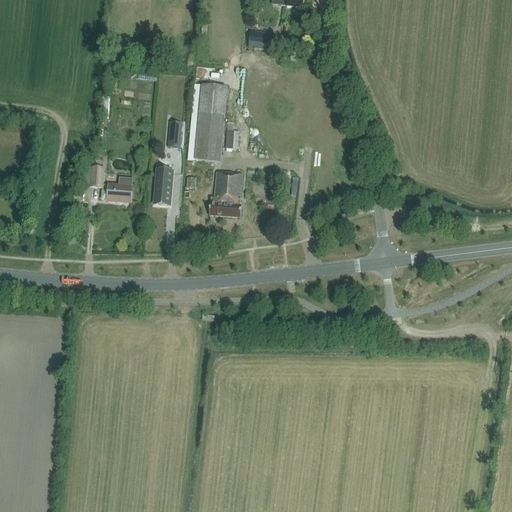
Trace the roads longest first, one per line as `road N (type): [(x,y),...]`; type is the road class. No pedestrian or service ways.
road 1 (tertiary): [(0,274),(170,285),(385,264)]
road 2 (unclassified): [(380,217),(368,140),(334,54),(328,0)]
road 3 (tertiary): [(385,264),(511,248)]
